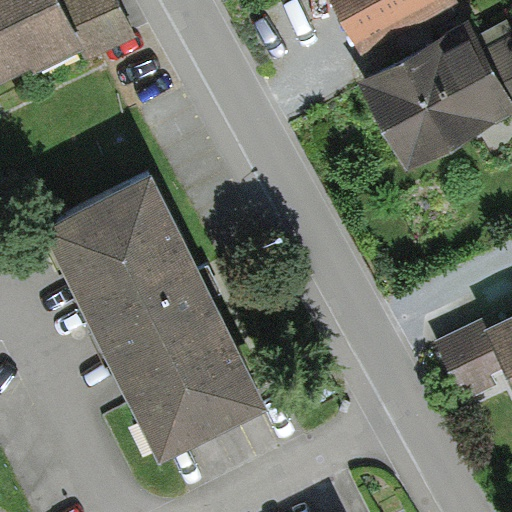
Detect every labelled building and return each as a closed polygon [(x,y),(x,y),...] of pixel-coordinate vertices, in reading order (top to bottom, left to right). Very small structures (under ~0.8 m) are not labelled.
[(0,0),(0,71),(34,55),(37,61),(79,40),(87,56),(141,29),(126,0),(0,0)] [(333,0),(352,36),(421,0),(333,0)] [(421,0),(352,36),(360,49),(453,0),(421,0)] [(356,69),(407,161),(511,103),(511,26),(488,39),(470,7),(356,69)] [(160,442),(269,389),(154,155),(45,208),(160,442)] [(511,364),(511,303),(487,315),(486,311),(436,334),(466,396),(499,380),(493,367),(509,359),(511,364)]
